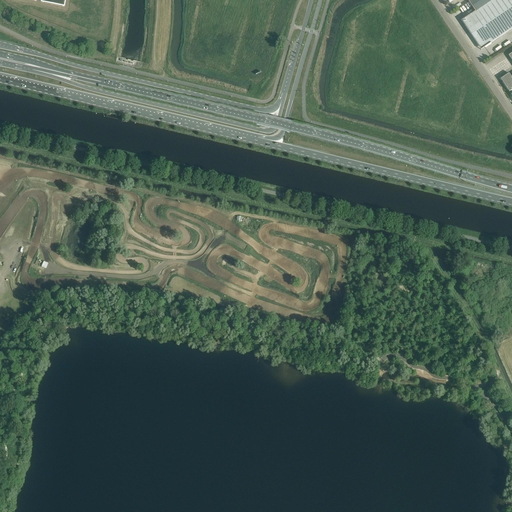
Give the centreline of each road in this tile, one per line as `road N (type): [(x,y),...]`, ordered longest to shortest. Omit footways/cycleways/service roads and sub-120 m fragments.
road 1 (trunk): [(511,188),(88,78)]
road 2 (track): [(0,270),(23,242),(46,250),(66,271),(146,276),(197,253),(241,212),(348,235)]
road 3 (motorway): [(284,95),(257,110),(0,44)]
road 4 (trunk): [(284,95),(275,125),(261,130),(24,68)]
road 5 (trunk): [(0,79),(257,140)]
road 6 (trunk): [(257,140),(511,201)]
road 7 (unclassified): [(511,114),(435,0)]
